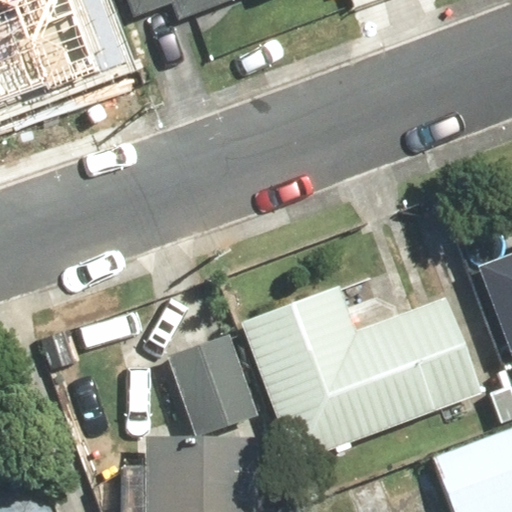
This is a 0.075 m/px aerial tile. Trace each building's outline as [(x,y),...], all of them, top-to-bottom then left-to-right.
[(0,0),(0,101),(104,66),(81,0),(0,0)] [(253,0),(121,0),(130,20),(162,6),(174,35),(253,0)] [(511,251),(469,269),(511,373),(511,251)] [(377,269),(234,325),(290,468),(433,412),(438,423),(482,405),(439,295),(394,312),(377,269)] [(450,511),(511,511),(511,425),(430,457),(450,511)] [(212,431),(166,430),(165,463),(139,462),(137,511),(260,511),(263,433),(212,431)] [(0,511),(51,511),(41,485),(0,499),(0,511)]
